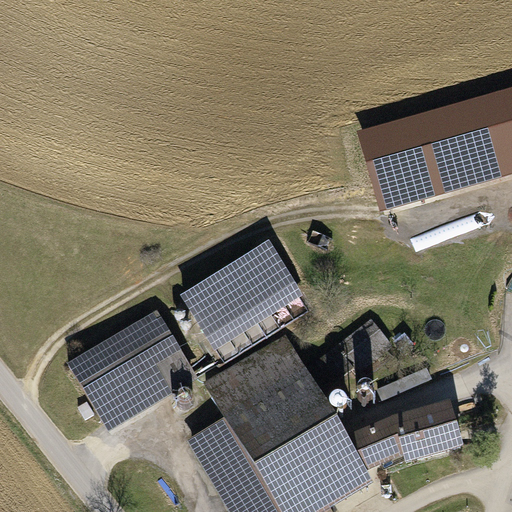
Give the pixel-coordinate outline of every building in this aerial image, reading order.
[(381,195),(511,158),(511,96),(365,138),(381,195)] [(270,248),(186,301),(209,337),(204,340),(221,368),(316,308),(298,281),(293,284),(270,248)] [(157,315),(70,367),(103,422),(190,370),(157,315)] [(288,340),(208,387),(227,422),(194,442),(235,511),(331,511),(328,507),(332,505),(325,494),(364,472),(404,455),(407,463),(461,447),(452,407),(397,422),(397,425),(348,445),(316,389),(347,363),(357,375),(392,346),(373,324),(307,375),(288,340)] [(380,392),(384,403),(432,381),(427,371),(380,392)]
